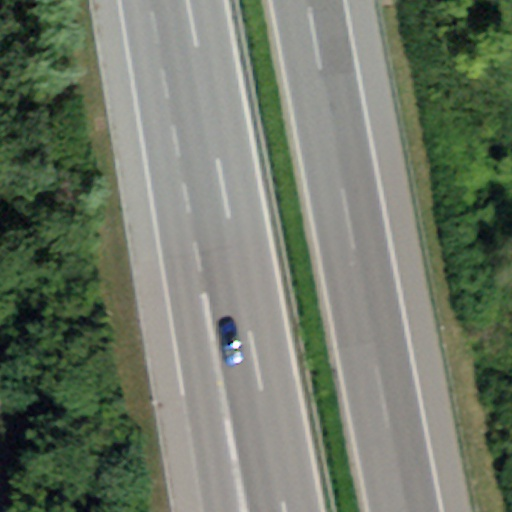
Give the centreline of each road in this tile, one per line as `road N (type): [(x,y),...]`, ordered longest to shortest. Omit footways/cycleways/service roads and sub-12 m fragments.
road 1 (motorway): [(403,511),(306,0)]
road 2 (motorway): [(231,237),(195,356),(220,511)]
road 3 (motorway): [(231,237),(283,511)]
road 4 (motorway): [(188,0),(231,237)]
